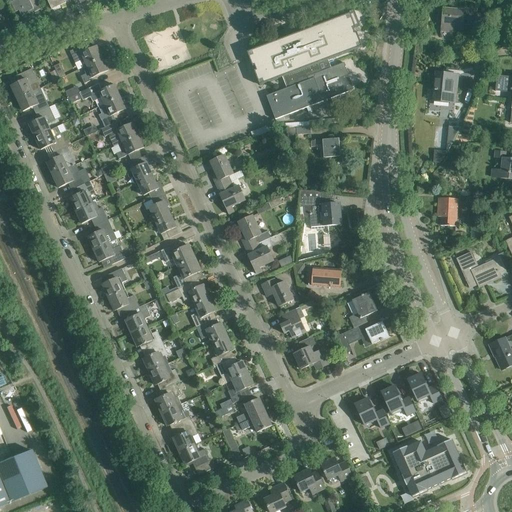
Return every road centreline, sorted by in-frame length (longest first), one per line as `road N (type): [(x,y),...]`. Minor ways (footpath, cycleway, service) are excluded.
road 1 (residential): [(295,404),(307,434),(302,449),(192,498),(179,493),(0,109)]
road 2 (residential): [(295,404),(114,15)]
road 3 (tertiary): [(389,162),(391,226),(437,342)]
road 4 (tertiary): [(454,334),(422,267),(389,162)]
road 5 (tertiary): [(389,162),(399,0)]
road 6 (residential): [(295,404),(437,342)]
road 7 (tertiary): [(437,342),(500,478)]
road 8 (tertiary): [(511,461),(454,334)]
